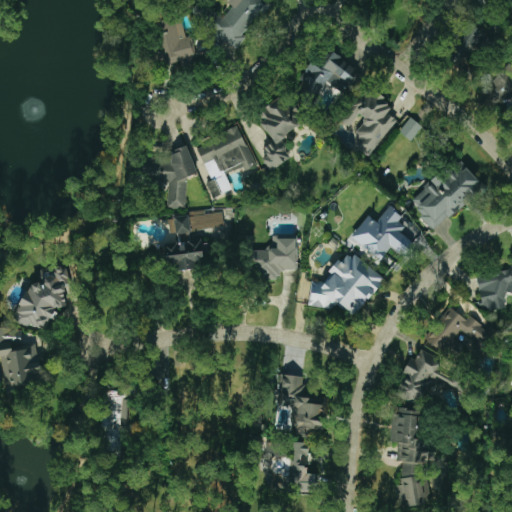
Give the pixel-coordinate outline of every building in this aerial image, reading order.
[(270,2),(266,0),(229,0),(228,2),(232,6),(222,20),(214,13),(203,26),(234,51),(245,37),(243,35),(270,2)] [(196,60),(192,36),(184,37),(181,17),(153,21),(160,65),(196,60)] [(456,66),(474,62),(472,50),(485,47),(481,27),(449,34),(456,66)] [(327,82),(345,96),(361,74),(326,47),(292,90),(310,104),(327,82)] [(511,103),(511,73),(503,67),(489,88),(511,103)] [(369,157),(397,121),(387,113),(392,107),(365,87),(340,120),(349,126),(358,115),(365,120),(354,134),(360,139),(355,146),(369,157)] [(292,157),(280,139),(300,125),(288,108),(289,107),(282,96),(254,114),(273,142),(259,151),(272,170),(292,157)] [(411,141),(422,127),(410,117),(399,132),(411,141)] [(213,198),(232,190),(226,176),(244,168),(246,172),(257,168),(239,127),(191,148),(213,198)] [(197,173),(187,146),(157,157),(150,157),(137,161),(139,166),(134,166),(138,175),(138,176),(140,183),(168,185),(167,208),(178,208),(186,205),(187,177),(197,173)] [(433,230),(484,188),(459,158),(409,201),(433,230)] [(391,247),(403,256),(423,230),(389,205),(377,222),(368,215),(349,240),(379,263),(391,247)] [(223,228),(223,211),(190,213),(191,230),(223,228)] [(168,271),(204,267),(201,239),(191,240),(188,215),(174,217),(177,243),(165,244),(168,271)] [(297,270),(296,237),(270,238),(271,250),(254,251),(255,280),(279,279),(278,271),(297,270)] [(385,279),(352,252),(343,263),(340,260),(320,284),(316,280),(307,290),(313,295),(310,299),(328,314),(336,304),(353,317),(385,279)] [(476,276),(481,299),(479,306),(497,310),(503,308),(506,293),(511,293),(511,263),(511,264),(510,269),(476,276)] [(21,328),(47,323),(46,317),(55,316),(54,309),(67,306),(63,288),(70,286),(66,265),(40,269),(43,284),(15,289),(21,328)] [(426,339),(451,357),(453,354),(457,357),(464,347),(453,339),(456,335),(479,352),(492,333),(468,316),(466,319),(448,307),(426,339)] [(41,345),(21,344),(22,329),(0,327),(0,358),(4,359),(2,383),(37,386),(41,345)] [(420,406),(433,376),(455,386),(457,379),(440,371),(444,361),(420,350),(416,360),(411,358),(395,396),(420,406)] [(326,398),(303,396),(305,376),(280,375),(278,404),(297,405),(294,437),(323,438),(326,398)] [(104,391),(100,455),(120,456),(122,427),(127,428),(130,386),(123,385),(123,392),(104,391)] [(398,505),(421,506),(421,497),(427,497),(428,451),(422,451),(422,439),(418,439),(418,410),(399,410),(399,414),(391,414),(391,442),(397,443),(397,461),(402,462),(401,485),(399,485),(398,505)] [(315,488),(315,474),(305,474),(304,455),(308,455),(308,443),(265,443),(265,488),(315,488)]
